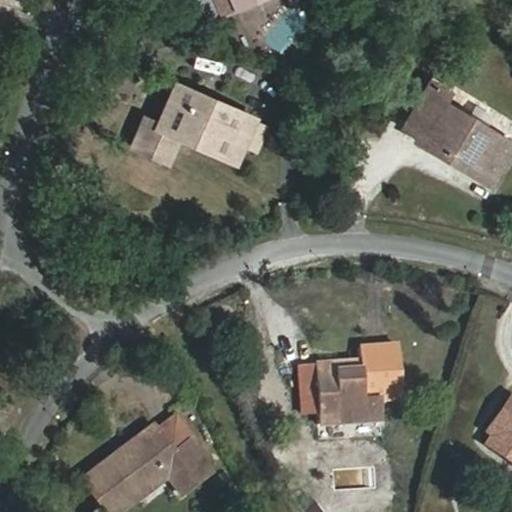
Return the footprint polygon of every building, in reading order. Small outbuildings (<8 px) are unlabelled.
[(213,0),(219,13),(251,0),(213,0)] [(127,92),(138,69),(111,56),(100,80),(127,92)] [(430,82),(402,128),(415,136),(413,140),(437,155),(442,147),(490,177),(510,145),(503,140),(440,101),(446,92),(430,82)] [(155,127),(234,161),(242,143),(253,120),(173,84),(155,127)] [(253,120),(242,143),(257,149),(266,127),(253,120)] [(485,185),(490,177),(442,147),(437,155),(485,185)] [(335,414),(336,423),(380,421),(378,398),(360,398),(359,385),(377,383),(375,345),(358,346),(358,360),(312,362),(312,364),(297,366),(300,414),(316,414),(316,415),(335,414)] [(489,436),(484,444),(511,463),(511,398),(510,397),(484,431),(489,436)] [(151,426),(79,479),(101,509),(144,477),(152,488),(166,477),(179,495),(207,473),(206,472),(187,445),(192,441),(175,416),(154,431),(151,426)] [(144,477),(101,509),(103,511),(119,511),(152,488),(144,477)]
